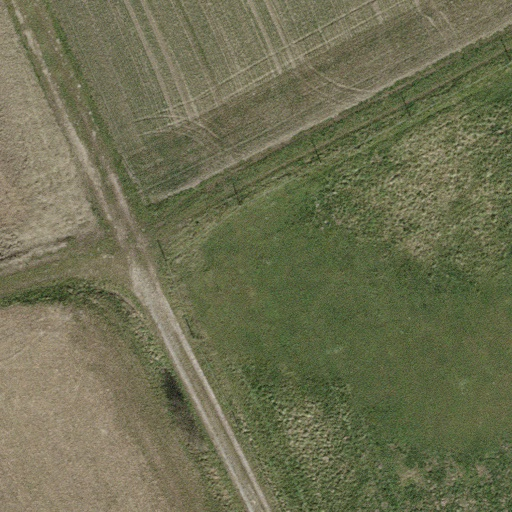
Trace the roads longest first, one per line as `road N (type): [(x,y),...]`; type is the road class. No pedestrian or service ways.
road 1 (track): [(0,291),(132,250),(511,49)]
road 2 (track): [(263,511),(132,250),(26,0)]
